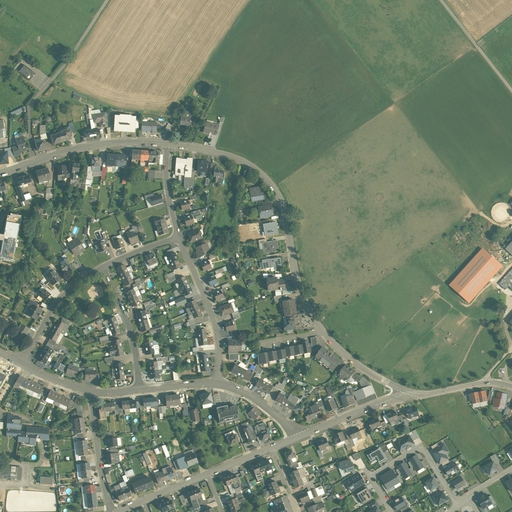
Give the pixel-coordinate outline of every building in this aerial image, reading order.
[(35,74),(25,65),(19,72),(30,81),(35,74)] [(83,97),(74,92),(73,94),(75,95),(73,99),(78,101),(80,98),(82,98),(83,97)] [(25,106),(11,112),(12,116),(26,110),(25,106)] [(106,113),(93,115),(94,123),(100,122),(100,127),(107,126),(106,121),(107,121),(106,113)] [(120,117),(115,117),(114,126),(114,127),(114,131),(134,132),(135,128),(135,120),(135,118),(131,117),(131,116),(120,116),(120,117)] [(184,116),(181,116),(180,125),(187,126),(186,129),(191,130),(194,117),(190,116),(189,117),(184,116)] [(157,123),(141,122),(141,131),(151,132),(151,133),(156,133),(157,123)] [(219,126),(208,123),(206,127),(205,127),(203,133),(209,134),(210,132),(216,134),(219,126)] [(67,130),(62,132),(62,133),(59,134),(62,143),(69,140),(69,141),(70,140),(71,139),(70,138),(70,137),(72,137),(69,128),(67,129),(67,130)] [(95,129),(91,130),(93,137),(100,136),(99,130),(97,130),(97,129),(95,129)] [(88,130),(86,131),(86,132),(84,132),(85,138),(93,137),(91,130),(88,130)] [(59,134),(56,135),(55,133),(52,134),(52,135),(50,135),(51,139),(53,145),(62,143),(59,134)] [(23,137),(15,139),(17,146),(12,148),(13,150),(12,150),(15,157),(21,155),(20,153),(27,151),(24,144),(25,144),(23,137)] [(42,141),(41,142),(40,140),(36,141),(36,143),(35,144),(36,146),(37,151),(38,151),(42,150),(42,151),(46,149),(45,145),(45,144),(45,143),(45,142),(44,142),(43,141),(42,141)] [(149,152),(132,151),(131,162),(137,162),(137,160),(140,160),(144,161),(148,161),(149,152)] [(0,152),(0,164),(8,164),(7,158),(7,152),(5,152),(0,152)] [(157,152),(149,152),(148,161),(153,161),(153,164),(157,164),(157,160),(159,160),(160,155),(157,155),(157,152)] [(116,156),(107,155),(106,165),(111,166),(116,167),(116,165),(116,156)] [(126,156),(116,156),(116,165),(120,165),(120,167),(125,167),(125,161),(126,161),(126,156)] [(100,161),(100,158),(92,158),(91,167),(92,167),(100,167),(100,164),(100,161)] [(192,159),(187,158),(187,161),(179,161),(180,159),(176,158),(175,175),(176,176),(178,176),(178,175),(184,176),(184,179),(185,179),(184,186),(186,188),(193,188),(193,180),(190,180),(191,168),(192,159)] [(204,163),(198,162),(197,170),(200,171),(200,172),(206,172),(206,166),(207,166),(208,161),(204,161),(204,163)] [(72,164),(71,173),(74,174),(79,174),(78,173),(79,165),(72,164)] [(66,166),(57,167),(58,176),(62,175),(62,179),(68,178),(68,175),(66,175),(66,166)] [(47,169),(43,170),(40,171),(36,172),(39,183),(51,179),(47,169)] [(219,170),(214,169),(214,172),(213,177),(218,178),(221,179),(221,178),(223,171),(219,170)] [(28,175),(17,179),(18,182),(17,182),(17,184),(19,184),(19,186),(20,188),(20,187),(23,187),(23,188),(28,186),(27,184),(30,183),(28,175)] [(75,178),(71,178),(70,180),(69,187),(73,188),(77,189),(79,179),(75,178)] [(86,180),(79,179),(77,189),(77,191),(84,192),(86,180)] [(19,186),(15,187),(21,203),(25,201),(23,196),(20,187),(20,188),(19,186)] [(259,186),(249,188),(251,202),(264,200),(264,195),(261,196),(260,192),(259,186)] [(30,193),(23,196),(25,201),(21,203),(22,207),(34,204),(32,198),(30,193)] [(40,195),(32,198),(34,204),(36,203),(43,204),(40,195)] [(154,197),(150,198),(152,206),(163,203),(160,195),(154,197)] [(188,201),(181,203),(182,210),(186,209),(186,208),(190,207),(188,201)] [(263,207),(260,208),(259,210),(259,213),(261,214),(263,213),(264,218),(269,217),(269,216),(273,215),(271,206),(263,207)] [(12,218),(9,217),(1,258),(4,259),(4,260),(6,260),(6,261),(11,261),(19,217),(14,216),(14,217),(12,217),(12,218)] [(191,216),(184,218),(187,225),(190,224),(190,223),(193,222),(191,216)] [(164,219),(155,222),(159,236),(169,233),(165,223),(166,223),(164,219)] [(274,222),(263,224),(264,229),(265,229),(266,236),(278,234),(277,228),(275,229),(274,222)] [(194,232),(188,234),(191,242),(202,238),(201,237),(202,237),(201,235),(199,230),(194,232)] [(135,233),(127,236),(131,245),(136,243),(136,244),(139,243),(135,233)] [(75,239),(67,244),(70,248),(71,250),(73,249),(77,255),(84,250),(80,244),(78,245),(75,239)] [(118,240),(113,242),(116,250),(124,247),(121,239),(118,240)] [(267,242),(262,243),(263,249),(264,249),(265,254),(278,251),(276,240),(267,242)] [(104,242),(98,245),(99,249),(98,249),(100,253),(107,250),(104,242)] [(202,246),(196,248),(198,252),(196,253),(198,257),(204,255),(203,252),(209,250),(206,244),(202,246)] [(480,250),(449,286),(470,303),(500,267),(480,250)] [(68,251),(64,255),(66,258),(70,263),(74,260),(70,255),(68,251)] [(174,253),(167,256),(168,260),(169,260),(171,263),(177,260),(174,253)] [(153,254),(145,257),(146,258),(148,264),(149,265),(156,262),(153,254)] [(66,258),(63,260),(59,263),(61,266),(63,264),(65,267),(70,263),(66,258)] [(280,258),(270,260),(269,259),(267,260),(261,260),(261,261),(263,269),(271,268),(271,267),(274,267),(275,270),(282,269),(280,258)] [(177,260),(171,263),(172,266),(171,267),(173,271),(180,267),(177,260)] [(208,261),(201,264),(204,271),(207,269),(207,268),(210,267),(208,261)] [(65,267),(64,267),(67,270),(66,270),(66,271),(68,274),(75,269),(70,263),(65,267)] [(124,265),(116,268),(119,274),(121,277),(128,274),(125,269),(126,268),(124,265)] [(511,269),(499,284),(506,290),(509,287),(507,285),(511,279),(511,269)] [(55,274),(53,271),(46,276),(53,285),(61,279),(57,273),(55,274)] [(128,274),(121,277),(122,280),(125,286),(133,282),(131,279),(128,274)] [(214,276),(207,279),(210,286),(213,285),(214,285),(213,284),(217,282),(214,276)] [(184,277),(177,280),(179,284),(180,284),(181,287),(187,284),(184,277)] [(286,280),(276,282),(275,279),(268,280),(268,283),(267,283),(268,290),(274,289),(279,288),(280,290),(280,291),(287,290),(286,285),(286,280)] [(181,287),(180,288),(183,295),(189,292),(190,291),(187,284),(181,287)] [(44,290),(40,295),(42,297),(42,298),(43,299),(45,301),(50,295),(44,290)] [(133,290),(126,293),(129,300),(136,297),(134,294),(135,294),(134,292),(133,290)] [(220,291),(213,294),(216,301),(220,299),(220,298),(223,297),(220,291)] [(136,297),(129,300),(132,308),(140,304),(138,300),(137,300),(136,297)] [(293,299),(282,301),(285,317),(296,315),(293,299)] [(195,301),(188,304),(189,308),(190,307),(191,311),(192,311),(198,308),(195,301)] [(233,312),(231,303),(219,308),(222,316),(231,313),(234,312),(233,312)] [(35,308),(32,306),(31,308),(29,311),(27,314),(27,315),(36,321),(38,317),(38,318),(40,314),(42,310),(36,307),(35,308)] [(198,308),(192,311),(193,314),(192,315),(194,318),(194,319),(194,318),(201,315),(198,308)] [(144,311),(136,313),(138,319),(139,323),(146,321),(145,315),(144,311)] [(285,328),(286,333),(292,332),(293,331),(293,330),(296,329),(301,328),(299,315),(296,315),(285,317),(283,317),(284,327),(285,328)] [(115,318),(107,320),(104,322),(107,329),(111,327),(117,325),(115,318)] [(59,321),(57,320),(54,326),(55,326),(53,329),(59,333),(62,328),(63,328),(63,327),(66,329),(70,323),(67,321),(65,325),(59,321)] [(146,321),(139,323),(140,326),(142,332),(149,330),(150,330),(149,329),(148,326),(146,321)] [(232,322),(224,324),(227,332),(231,330),(230,329),(234,328),(232,322)] [(30,329),(21,324),(14,336),(19,339),(20,339),(19,340),(22,342),(30,329)] [(117,325),(111,327),(112,331),(111,331),(112,335),(120,333),(117,325)] [(59,333),(53,329),(51,332),(48,338),(55,342),(57,338),(56,338),(59,333)] [(205,329),(197,330),(198,335),(199,335),(199,338),(206,337),(205,329)] [(206,337),(199,338),(199,341),(198,342),(199,346),(207,345),(206,337)] [(152,338),(144,339),(145,347),(152,346),(151,342),(152,342),(152,338)] [(120,340),(112,341),(113,346),(114,346),(114,349),(121,348),(120,340)] [(238,345),(238,341),(230,341),(229,342),(229,343),(229,344),(229,346),(230,346),(230,349),(229,349),(228,349),(228,351),(237,351),(241,351),(241,345),(238,345)] [(308,341),(302,342),(302,345),(304,354),(313,353),(312,350),(311,344),(308,345),(308,341)] [(290,347),(284,348),(285,350),(286,357),(295,356),(293,345),(290,346),(290,347)] [(302,345),(296,346),(296,345),(293,345),(295,356),(304,354),(302,345)] [(152,346),(145,347),(146,355),(154,354),(154,350),(154,349),(153,349),(152,346)] [(46,347),(42,353),(48,357),(49,354),(50,354),(52,351),(46,347)] [(121,348),(114,349),(115,352),(114,353),(115,357),(123,356),(121,348)] [(341,362),(323,348),(316,357),(320,361),(319,363),(327,369),(328,367),(333,371),(338,365),(341,362)] [(276,350),(273,351),(273,352),(267,353),(268,362),(269,362),(277,360),(276,350)] [(285,350),(279,351),(279,350),(276,350),(277,360),(287,359),(286,357),(285,350)] [(48,357),(42,353),(38,360),(45,364),(47,361),(46,360),(48,357)] [(267,353),(258,354),(258,363),(262,362),(263,364),(263,365),(269,364),(269,362),(268,362),(267,353)] [(207,355),(199,356),(200,361),(201,364),(208,363),(207,355)] [(175,356),(170,357),(170,362),(171,365),(169,365),(169,369),(177,368),(175,356)] [(65,366),(57,362),(54,368),(61,372),(62,372),(65,366)] [(157,362),(149,363),(150,371),(157,370),(157,367),(158,367),(157,362)] [(122,363),(114,364),(114,369),(115,369),(116,372),(123,371),(122,363)] [(208,363),(201,364),(201,367),(200,368),(201,372),(209,371),(208,363)] [(243,370),(238,367),(239,367),(238,366),(235,364),(231,372),(236,375),(237,375),(240,377),(243,370)] [(78,368),(69,365),(67,368),(65,374),(75,378),(78,368)] [(342,370),(338,374),(340,376),(340,377),(342,379),(350,369),(346,365),(342,370)] [(355,373),(350,369),(342,379),(345,381),(346,380),(348,382),(351,378),(355,373)] [(157,370),(150,371),(151,379),(159,378),(158,374),(157,374),(157,370)] [(244,370),(243,370),(240,377),(243,378),(242,378),(248,382),(252,374),(249,372),(249,373),(247,372),(244,370)] [(123,371),(116,372),(116,376),(115,376),(116,380),(124,379),(123,371)] [(85,372),(85,377),(85,380),(95,380),(95,375),(93,375),(93,372),(85,372)] [(22,379),(19,377),(13,387),(18,389),(19,386),(22,379)] [(371,383),(363,377),(359,382),(362,389),(354,393),(355,396),(357,401),(361,399),(361,400),(371,396),(371,395),(375,394),(371,383)] [(29,382),(22,379),(19,386),(26,389),(29,382)] [(263,381),(259,379),(255,386),(262,390),(265,384),(262,382),(263,381)] [(36,384),(29,382),(26,389),(32,392),(36,384)] [(43,388),(36,384),(32,392),(39,395),(42,390),(43,388)] [(269,386),(265,384),(262,390),(269,394),(273,387),(269,385),(269,386)] [(57,394),(50,391),(49,393),(47,398),(53,401),(57,394)] [(485,392),(478,393),(480,403),(487,401),(485,392)] [(210,393),(200,396),(202,405),(212,403),(211,397),(210,393)] [(279,393),(275,401),(281,404),(284,405),(288,399),(283,396),(283,395),(279,393)] [(478,393),(471,394),(472,401),(473,404),(480,403),(478,393)] [(499,393),(498,394),(496,399),(494,399),(493,406),(501,408),(501,409),(502,409),(504,408),(507,395),(499,393)] [(57,394),(53,401),(60,404),(63,397),(57,394)] [(172,396),(165,397),(166,407),(169,406),(173,405),(172,396)] [(351,396),(342,400),(345,407),(354,404),(351,397),(351,396)] [(70,400),(63,397),(60,404),(67,407),(67,405),(70,401),(70,400)] [(293,401),(288,399),(284,405),(287,407),(293,410),(297,403),(293,401)] [(332,399),(325,402),(330,412),(336,409),(332,399)] [(303,403),(298,400),(297,403),(293,410),(296,412),(299,408),(303,403)] [(103,405),(100,405),(100,409),(98,410),(99,420),(105,419),(105,412),(108,411),(107,404),(103,405)] [(227,406),(216,408),(219,423),(239,419),(236,406),(227,408),(227,406)] [(260,414),(254,407),(248,413),(254,420),(260,414)] [(319,407),(315,409),(315,410),(312,411),(315,418),(322,415),(319,407)] [(417,408),(413,409),(412,408),(405,410),(407,415),(408,415),(409,419),(413,417),(414,418),(419,416),(417,408)] [(197,410),(191,412),(192,418),(189,418),(190,421),(193,420),(193,422),(199,421),(198,417),(199,417),(198,416),(198,415),(197,410)] [(312,411),(309,413),(308,412),(304,414),(308,421),(315,418),(312,411)] [(396,412),(392,414),(391,413),(387,415),(390,422),(390,424),(395,422),(399,420),(398,417),(396,412)] [(8,417),(7,431),(13,432),(14,432),(14,430),(21,431),(21,418),(12,418),(8,417)] [(77,419),(74,419),(75,423),(76,423),(76,426),(84,425),(83,418),(77,419)] [(378,419),(369,423),(372,431),(373,430),(373,429),(381,426),(380,424),(378,419)] [(249,422),(241,425),(248,443),(257,439),(256,438),(249,422)] [(76,426),(75,427),(75,431),(77,431),(77,433),(76,434),(77,434),(82,433),(85,433),(84,425),(76,426)] [(26,433),(20,433),(21,431),(14,430),(14,432),(13,432),(13,436),(18,437),(18,442),(30,443),(29,445),(34,445),(34,442),(35,442),(36,437),(38,436),(40,436),(40,439),(48,440),(47,430),(45,429),(27,428),(26,433)] [(358,428),(349,432),(352,439),(352,440),(352,439),(354,442),(358,440),(357,438),(362,436),(358,428)] [(263,432),(258,434),(260,436),(262,441),(263,442),(266,441),(265,440),(270,437),(269,435),(268,432),(267,430),(266,430),(263,432)] [(414,435),(411,437),(414,442),(420,438),(416,431),(413,433),(414,435)] [(345,441),(342,432),(335,436),(337,441),(335,441),(336,444),(338,444),(344,441),(345,441)] [(231,437),(229,433),(224,435),(226,439),(227,439),(230,446),(238,442),(237,439),(239,438),(238,435),(236,436),(235,435),(231,437)] [(395,444),(401,453),(415,444),(414,442),(411,437),(409,435),(395,444)] [(116,438),(108,439),(109,447),(110,447),(115,446),(117,446),(116,438)] [(329,446),(326,439),(317,443),(320,450),(321,451),(326,449),(325,448),(329,446)] [(78,442),(77,442),(77,446),(79,446),(79,449),(87,448),(86,441),(83,441),(78,442)] [(433,450),(431,451),(439,465),(441,463),(448,459),(443,451),(447,449),(444,444),(439,447),(433,450)] [(79,449),(78,449),(78,453),(79,453),(80,456),(85,456),(88,455),(87,448),(79,449)] [(380,448),(367,456),(371,462),(376,458),(380,464),(387,460),(381,449),(380,448)] [(292,451),(285,454),(290,467),(291,467),(294,465),(291,459),(295,458),(294,455),(292,451)] [(352,455),(356,461),(361,458),(358,452),(352,455)] [(148,457),(146,453),(143,454),(147,465),(151,464),(148,457)] [(194,453),(185,457),(188,466),(198,463),(194,453)] [(107,455),(106,455),(107,465),(115,463),(114,454),(107,455)] [(495,455),(490,458),(493,463),(494,462),(495,465),(500,462),(495,455)] [(416,456),(409,460),(411,462),(414,467),(417,472),(424,468),(420,463),(416,456)] [(188,467),(184,457),(176,461),(180,469),(180,470),(188,467)] [(268,460),(262,463),(265,470),(266,472),(271,469),(268,460)] [(350,460),(340,464),(344,474),(351,471),(355,470),(352,462),(351,462),(350,460)] [(493,463),(485,468),(490,475),(498,470),(495,465),(494,462),(493,463)] [(81,464),(80,465),(80,469),(81,468),(82,472),(90,471),(89,463),(86,464),(81,464)] [(262,463),(256,465),(260,473),(263,471),(265,470),(262,463)] [(404,463),(398,467),(399,469),(402,474),(405,479),(412,475),(408,470),(404,463)] [(449,466),(444,469),(449,476),(452,475),(455,473),(459,470),(455,463),(449,466)] [(256,465),(251,467),(253,473),(254,475),(255,475),(260,473),(256,465)] [(16,467),(2,466),(1,479),(15,480),(16,467)] [(166,471),(166,472),(163,473),(166,480),(170,478),(171,479),(175,477),(171,469),(166,471)] [(298,471),(290,474),(293,482),(301,479),(301,478),(298,472),(298,470),(298,471)] [(307,476),(304,470),(298,472),(301,478),(305,477),(307,476)] [(399,483),(400,482),(397,477),(393,470),(387,474),(394,486),(399,483)] [(82,472),(81,472),(81,476),(82,476),(83,478),(82,479),(83,479),(88,478),(91,478),(90,471),(82,472)] [(163,473),(160,474),(160,473),(155,475),(158,484),(162,482),(162,481),(166,480),(163,473)] [(235,475),(234,474),(229,476),(232,484),(237,482),(238,482),(237,479),(235,475)] [(352,479),(346,483),(351,491),(365,483),(359,474),(352,479)] [(388,490),(394,486),(387,474),(381,478),(384,484),(388,490)] [(229,476),(223,478),(224,480),(225,483),(227,486),(228,486),(232,484),(229,476)] [(305,477),(301,478),(301,479),(293,482),(296,489),(304,486),(306,484),(305,483),(308,483),(305,477)] [(149,478),(132,485),(135,493),(153,486),(149,478)] [(426,483),(431,491),(436,488),(439,486),(434,478),(426,483)] [(461,478),(452,483),(457,491),(466,486),(461,478)] [(276,482),(268,485),(270,490),(278,487),(276,482)] [(232,484),(228,486),(231,495),(235,493),(236,493),(234,490),(232,484)] [(90,486),(89,486),(84,486),(84,487),(85,487),(86,491),(87,491),(87,494),(95,493),(94,485),(90,486)] [(278,487),(270,490),(272,494),(273,496),(280,493),(278,487)] [(309,492),(307,492),(310,500),(321,495),(324,494),(321,487),(315,489),(309,492)] [(123,490),(122,491),(125,499),(131,496),(128,488),(127,488),(123,490)] [(198,489),(193,491),(196,499),(201,497),(200,494),(199,491),(198,489)] [(363,505),(364,504),(373,499),(369,492),(367,489),(360,493),(357,495),(363,505)] [(122,491),(116,493),(119,501),(125,499),(122,491)] [(193,491),(187,493),(194,510),(199,508),(200,508),(199,505),(196,499),(193,491)] [(307,492),(299,496),(302,503),(310,500),(307,492)] [(448,501),(443,492),(439,494),(433,497),(439,506),(448,501)] [(486,494),(477,500),(484,510),(492,505),(488,498),(486,494)] [(201,497),(196,499),(199,505),(203,503),(202,502),(205,501),(203,496),(201,497)] [(237,498),(235,499),(237,504),(240,503),(243,502),(245,501),(244,498),(243,498),(242,496),(237,498)] [(281,498),(273,501),(275,507),(283,504),(284,503),(281,498)] [(392,503),(397,511),(400,510),(406,506),(401,498),(392,503)] [(229,501),(227,502),(229,507),(237,504),(235,499),(232,500),(229,501)] [(88,501),(87,501),(87,505),(88,505),(89,508),(88,508),(92,508),(97,507),(96,500),(88,501)] [(174,508),(170,500),(165,502),(168,510),(174,508)] [(375,501),(368,505),(372,511),(378,508),(379,507),(375,501)] [(164,511),(168,510),(165,502),(160,505),(162,511),(164,511)] [(316,506),(309,509),(310,511),(324,511),(326,511),(322,503),(316,506)]
